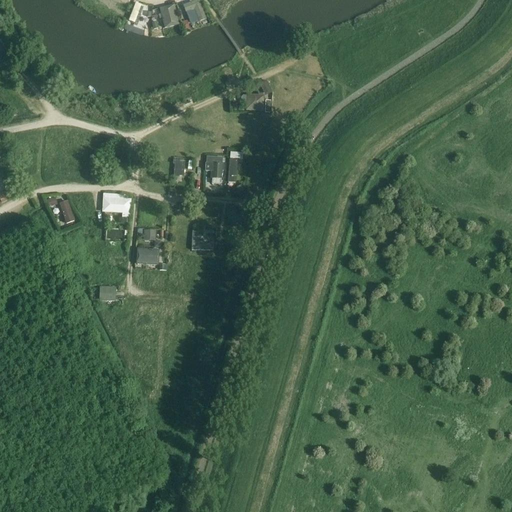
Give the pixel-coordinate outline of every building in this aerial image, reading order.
[(198,0),(183,6),(186,13),(187,12),(191,24),(205,18),(198,0)] [(142,6),(136,4),(128,23),(135,25),(142,6)] [(174,6),(160,9),(164,29),(178,25),(174,6)] [(187,21),(181,23),(183,30),(189,29),(187,21)] [(264,96),(246,96),(245,111),(263,112),(264,96)] [(222,159),(206,158),(205,172),(211,172),(210,179),(221,180),(222,159)] [(185,162),(173,160),(173,164),(175,165),(173,178),(179,178),(179,176),(183,177),(185,162)] [(237,162),(229,161),(228,183),(235,184),(237,162)] [(241,186),(235,190),(239,195),(245,191),(241,186)] [(125,196),(103,194),(102,213),(122,214),(122,218),(130,219),(131,200),(125,200),(125,196)] [(55,198),(47,201),(50,207),(58,204),(55,198)] [(68,202),(64,203),(59,205),(64,218),(66,225),(74,222),(68,202)] [(81,235),(90,237),(93,228),(84,226),(81,235)] [(145,231),(144,242),(156,242),(156,232),(145,231)] [(197,233),(192,233),(191,251),(212,252),(212,245),(203,245),(203,243),(199,243),(199,239),(196,239),(197,233)] [(159,251),(137,250),(136,265),(158,266),(159,251)] [(124,263),(122,255),(111,258),(113,266),(124,263)] [(194,271),(204,272),(205,264),(204,264),(205,256),(196,255),(194,271)] [(116,289),(99,288),(99,302),(115,302),(116,289)]
